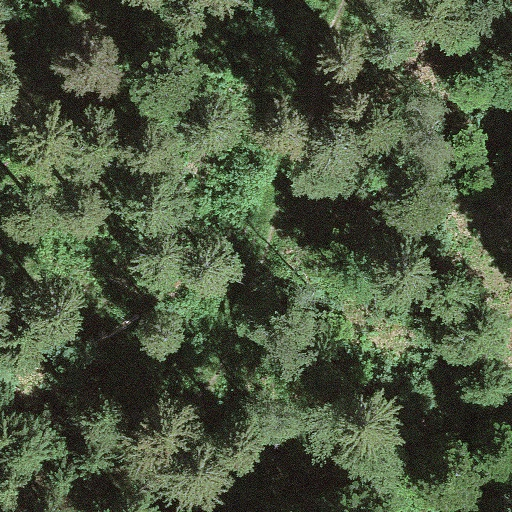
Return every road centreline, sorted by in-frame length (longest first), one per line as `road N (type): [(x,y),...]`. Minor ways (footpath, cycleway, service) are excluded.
road 1 (track): [(154,511),(229,361),(361,0)]
road 2 (track): [(0,256),(329,511)]
